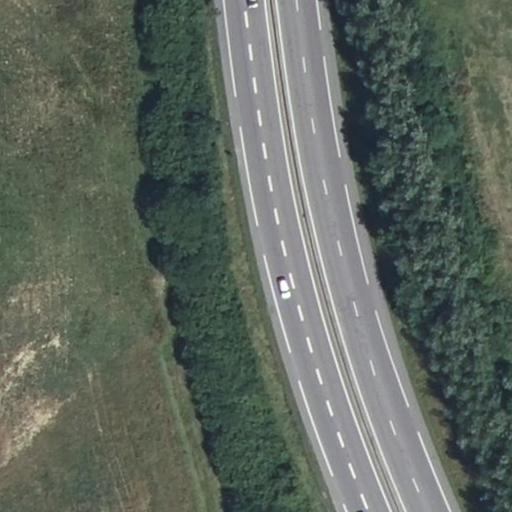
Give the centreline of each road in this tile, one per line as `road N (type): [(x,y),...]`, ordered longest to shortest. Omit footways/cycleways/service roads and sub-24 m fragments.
road 1 (trunk): [(428,511),(359,329),(328,205),(296,0)]
road 2 (trunk): [(244,0),(288,267),(370,511)]
